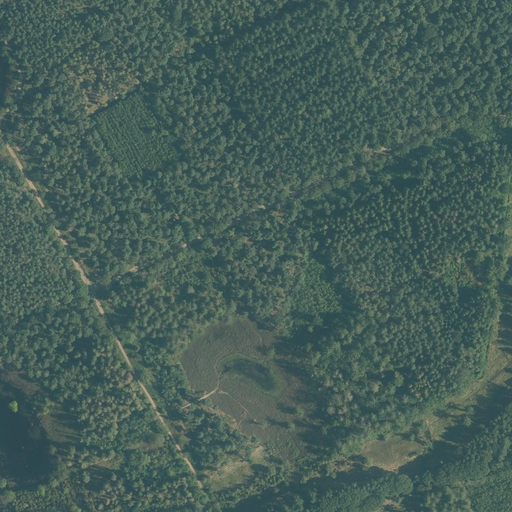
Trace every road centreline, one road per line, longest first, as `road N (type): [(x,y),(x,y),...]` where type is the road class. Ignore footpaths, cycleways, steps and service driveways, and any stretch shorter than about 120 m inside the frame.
road 1 (track): [(471,109),(88,290)]
road 2 (track): [(371,327),(355,313),(174,0)]
road 3 (track): [(215,511),(88,290)]
road 4 (track): [(432,511),(415,482),(426,439),(371,327)]
road 5 (track): [(88,290),(0,137)]
road 6 (track): [(511,284),(371,327)]
road 7 (track): [(471,109),(443,36),(418,0)]
